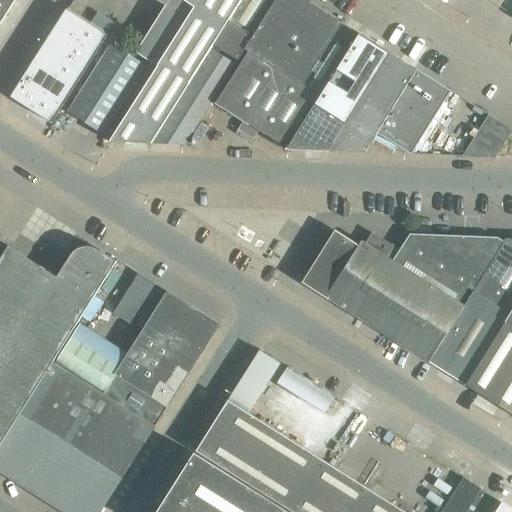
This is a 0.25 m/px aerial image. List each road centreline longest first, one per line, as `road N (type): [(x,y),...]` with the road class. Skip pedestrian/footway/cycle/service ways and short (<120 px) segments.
road 1 (unclassified): [(107,203),(144,168),(511,182)]
road 2 (unclassified): [(511,459),(264,303)]
road 3 (unclassified): [(134,511),(264,303)]
road 4 (unclassified): [(264,303),(107,203)]
road 5 (unclassified): [(511,75),(394,0)]
road 6 (unclassified): [(107,203),(0,135)]
